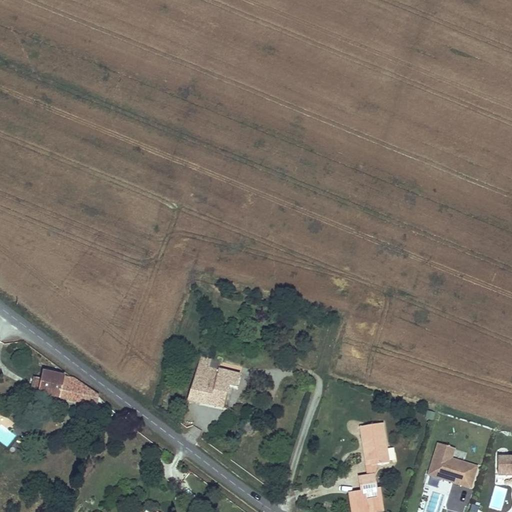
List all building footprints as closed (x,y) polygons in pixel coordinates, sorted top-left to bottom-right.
[(188,400),(200,402),(209,368),(217,370),(219,360),(201,355),(188,400)] [(217,370),(209,368),(200,402),(224,407),(229,386),(237,388),(240,375),(217,370)] [(71,377),(44,372),(40,394),(97,405),(98,396),(71,377)] [(38,411),(35,427),(44,429),(47,413),(38,411)] [(423,414),(421,421),(430,424),(432,416),(423,414)] [(246,420),(239,433),(247,437),(253,424),(246,420)] [(386,449),(382,424),(360,428),(364,451),(367,450),(368,456),(365,456),(367,467),(376,466),(377,470),(389,468),(387,454),(384,452),(386,449)] [(439,442),(429,475),(473,488),(479,466),(453,459),(457,447),(439,442)] [(511,454),(500,454),(500,475),(511,475),(511,454)] [(376,466),(367,467),(364,467),(366,478),(372,477),(377,470),(376,466)] [(357,494),(345,496),(347,511),(379,511),(376,491),(375,491),(372,477),(366,478),(355,480),(357,494)]
